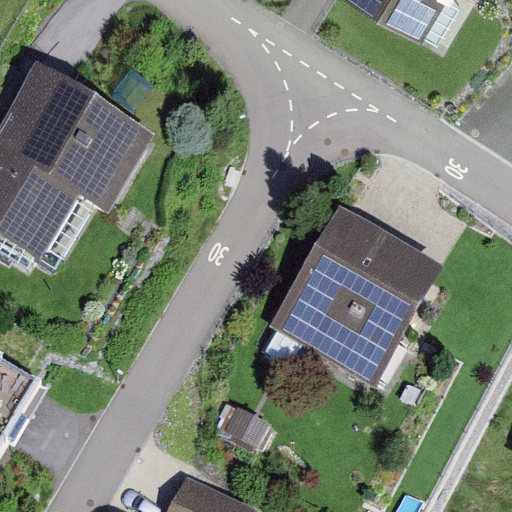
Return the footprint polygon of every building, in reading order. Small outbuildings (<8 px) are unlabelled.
[(354,0),(420,38),(443,0),(354,0)] [(0,225),(74,270),(111,208),(144,228),(190,153),(67,80),(0,191),(0,225)] [(407,342),(452,266),(347,205),(279,321),(290,327),(276,350),(312,371),(323,353),(381,387),(388,376),(400,383),(419,350),(407,342)] [(0,475),(54,382),(0,350),(0,475)] [(225,440),(211,464),(247,484),(261,461),(225,440)] [(240,511),(186,485),(172,511),(240,511)]
